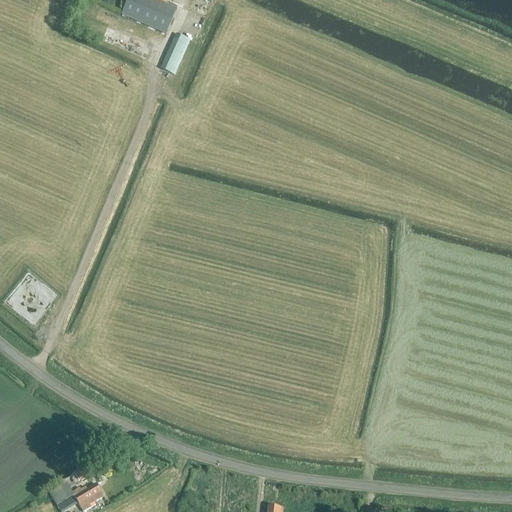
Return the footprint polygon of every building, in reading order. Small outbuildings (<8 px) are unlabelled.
[(127,0),(121,15),(166,34),(177,10),(164,4),(166,0),(127,0)] [(206,17),(213,0),(190,0),(187,8),(206,17)] [(175,76),(190,40),(175,34),(160,70),(175,76)] [(84,467),(73,474),(79,483),(90,476),(84,467)] [(73,496),(66,485),(50,495),(60,511),(63,511),(78,503),(82,511),(85,511),(91,508),(90,506),(103,498),(95,485),(86,491),(85,488),(73,496)]
